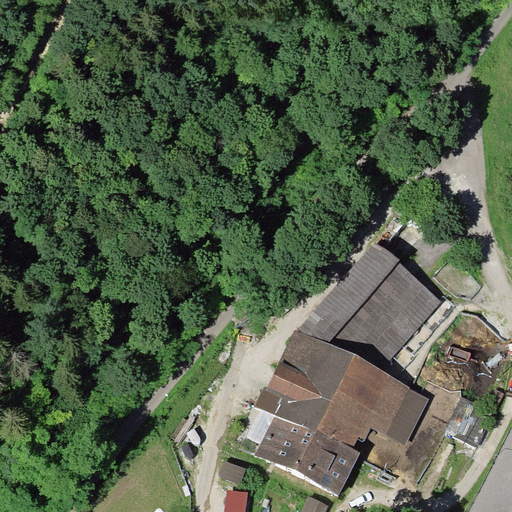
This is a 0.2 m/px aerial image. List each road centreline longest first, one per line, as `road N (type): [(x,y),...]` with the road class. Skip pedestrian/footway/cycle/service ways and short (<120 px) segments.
road 1 (track): [(511,0),(479,46),(274,257),(66,511)]
road 2 (track): [(63,0),(0,116)]
